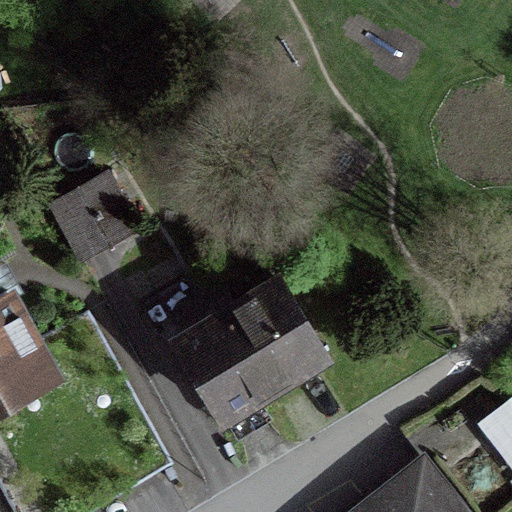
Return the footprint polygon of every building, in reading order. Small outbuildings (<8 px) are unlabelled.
[(104,176),(49,206),(79,262),(134,231),(104,176)] [(276,283),(174,345),(220,419),(222,417),(230,430),(260,412),(252,399),(322,357),(276,283)] [(0,402),(50,375),(4,291),(0,293),(0,402)] [(511,402),(480,425),(511,466),(511,402)] [(417,511),(404,511),(388,490),(360,511),(425,511),(423,508),(417,511)]
